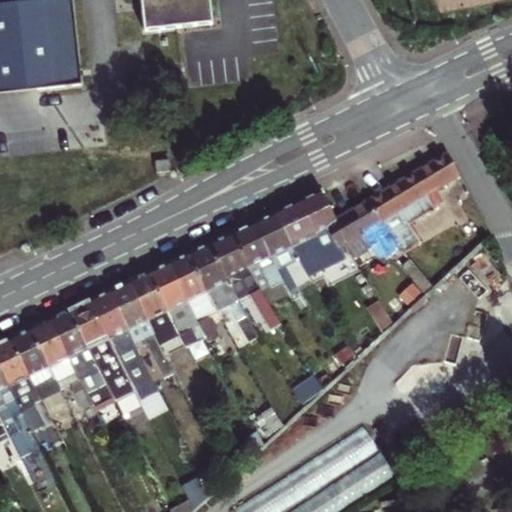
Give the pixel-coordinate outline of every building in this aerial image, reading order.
[(0,0),(0,96),(83,87),(74,0),(0,0)] [(143,0),(147,35),(216,29),(212,0),(143,0)] [(157,160),(158,171),(171,169),(170,158),(157,160)] [(444,159),(398,185),(410,209),(435,193),(458,180),(445,158),(444,159)] [(398,185),(368,203),(381,226),(403,255),(404,257),(417,247),(404,230),(412,225),(411,223),(408,224),(404,220),(401,222),(397,216),(410,209),(398,185)] [(410,209),(397,216),(401,222),(404,220),(408,224),(411,223),(412,225),(443,207),(435,193),(410,209)] [(344,247),(337,251),(324,230),(335,225),(334,223),(319,194),(274,215),(291,250),(298,262),(311,283),(351,259),(344,247)] [(403,255),(381,226),(368,203),(334,223),(335,225),(324,230),(337,251),(344,247),(351,259),(353,262),(380,246),(389,260),(399,254),(400,257),(403,255)] [(298,262),(291,250),(274,215),(251,226),(269,263),(289,296),(293,302),(301,298),(286,268),(298,262)] [(476,233),(468,218),(453,227),(462,242),(476,233)] [(269,263),(251,226),(230,236),(252,280),(266,302),(276,297),(279,300),(289,296),(269,263)] [(281,324),(266,302),(252,280),(230,236),(209,246),(236,302),(248,296),(271,331),(281,324)] [(236,302),(209,246),(188,256),(217,314),(237,304),(236,302)] [(208,318),(217,314),(188,256),(167,266),(194,322),(211,351),(222,345),(208,318)] [(427,287),(408,262),(401,268),(421,294),(427,287)] [(167,266),(146,276),(185,348),(197,342),(187,325),(194,322),(167,266)] [(185,348),(146,276),(127,285),(159,348),(166,344),(171,355),(185,348)] [(417,297),(407,284),(395,294),(405,306),(417,297)] [(107,295),(153,384),(173,375),(159,348),(127,285),(107,295)] [(157,392),(153,384),(107,295),(89,303),(134,393),(138,402),(157,392)] [(391,323),(378,302),(366,309),(379,331),(391,323)] [(134,393),(89,303),(68,313),(112,399),(114,403),(134,393)] [(257,339),(240,311),(235,314),(239,321),(236,322),(248,344),(257,339)] [(68,313),(49,322),(91,406),(93,409),(112,399),(68,313)] [(91,406),(49,322),(29,332),(59,391),(71,385),(72,391),(82,410),(91,406)] [(59,391),(29,332),(10,341),(40,402),(53,428),(64,422),(54,401),(52,403),(50,397),(59,391)] [(34,405),(40,402),(10,341),(0,345),(0,370),(22,415),(31,433),(39,429),(35,421),(40,419),(34,405)] [(367,355),(338,381),(347,390),(375,364),(367,355)] [(22,415),(0,370),(0,417),(3,424),(20,459),(32,454),(15,419),(22,415)] [(314,374),(293,393),(302,408),(323,389),(314,374)] [(274,434),(281,427),(276,419),(267,426),(274,434)] [(225,445),(235,440),(226,423),(217,429),(225,445)] [(366,430),(234,506),(237,511),(336,511),(394,479),(366,430)] [(188,501),(169,511),(187,511),(191,509),(188,501)]
